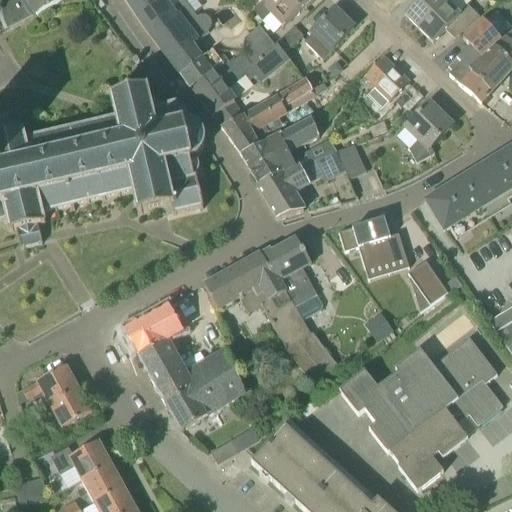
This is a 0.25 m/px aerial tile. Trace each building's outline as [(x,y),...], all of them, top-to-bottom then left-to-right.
[(3,0),(2,6),(4,19),(10,31),(12,33),(38,16),(40,19),(70,0),(3,0)] [(163,0),(123,0),(149,37),(181,76),(202,60),(193,48),(210,35),(209,33),(211,29),(212,25),(210,21),(207,18),(202,18),(198,20),(185,2),(172,11),(163,0)] [(261,0),(262,1),(252,10),(262,21),(271,14),(283,27),(305,8),(306,10),(317,0),(261,0)] [(421,0),(405,16),(420,30),(447,3),(443,0),(421,0)] [(459,15),(447,3),(420,30),(434,45),(451,28),(460,37),(481,19),(468,6),(459,15)] [(324,62),(354,30),(334,11),(312,34),(313,35),(305,44),(324,62)] [(503,42),(485,22),(464,40),(472,48),(450,69),(454,74),(451,77),(482,106),(493,95),(471,72),(502,43),(503,42)] [(276,46),(285,56),(304,38),(295,28),(276,46)] [(269,39),(261,29),(246,41),(243,55),(245,58),(250,64),(273,43),(269,39)] [(471,72),(493,95),(511,73),(511,35),(503,45),(502,43),(471,72)] [(215,121),(223,133),(246,118),(238,105),(228,92),(247,76),(251,80),(255,78),(261,86),(265,83),(277,99),(305,81),(302,77),(285,56),(276,46),(273,43),(250,64),(245,58),(227,68),(193,92),(215,121)] [(181,76),(193,92),(227,68),(214,52),(203,60),(202,60),(181,76)] [(368,83),(375,90),(395,70),(387,62),(368,83)] [(375,90),(394,107),(413,87),(395,70),(375,90)] [(315,97),(312,93),(305,81),(277,99),(246,118),(223,133),(241,159),(287,135),(278,120),(287,115),(296,109),(315,97)] [(204,211),(196,178),(199,174),(200,169),(199,164),(195,160),(201,156),(205,151),(206,144),(205,136),(201,130),(194,126),(187,124),(187,117),(184,111),(178,108),(176,108),(153,113),(148,91),(110,100),(113,111),(114,116),(115,120),(27,140),(24,131),(0,136),(0,206),(3,205),(9,234),(17,232),(21,251),(43,247),(41,237),(39,227),(46,225),(44,216),(132,196),(133,201),(135,208),(137,217),(172,209),(174,218),(204,211)] [(433,149),(453,127),(431,105),(406,130),(419,142),(410,151),(419,165),(436,154),(433,149)] [(287,135),(241,159),(250,172),(248,173),(262,194),(296,171),(310,164),(306,156),(293,164),(286,151),(288,149),(290,152),(297,148),(299,152),(319,140),(312,122),(287,135)] [(355,148),(336,155),(343,170),(351,182),(368,174),(355,148)] [(511,149),(425,203),(444,233),(449,230),(456,241),(457,241),(454,236),(511,200),(511,149)] [(324,182),(343,170),(336,155),(311,165),(310,164),(296,171),(262,194),(278,221),(303,213),(292,195),(321,177),(324,182)] [(400,237),(386,241),(381,223),(339,236),(345,255),(359,251),(365,271),(407,258),(400,237)] [(287,296),(304,324),(325,311),(303,271),(312,267),(304,251),(302,253),(296,242),(272,256),(271,252),(261,257),(275,282),(279,280),(287,296)] [(253,321),(266,314),(289,355),(288,356),(317,389),(341,371),(339,369),(339,370),(314,336),(311,338),(304,324),(287,296),(279,280),(275,282),(261,257),(205,289),(219,314),(242,302),(253,321)] [(433,312),(450,300),(428,269),(411,281),(433,312)] [(451,296),(462,288),(457,280),(445,288),(451,296)] [(165,346),(166,346),(171,344),(184,336),(169,310),(169,309),(125,333),(140,358),(165,346)] [(511,319),(507,312),(501,316),(508,327),(511,324),(511,319)] [(393,332),(380,315),(366,326),(377,343),(393,332)] [(508,327),(501,316),(495,320),(501,331),(508,327)] [(495,320),(488,324),(495,335),(501,331),(495,320)] [(511,328),(500,336),(511,353),(511,328)] [(486,387),(498,378),(470,341),(434,370),(421,353),(396,372),(399,375),(378,391),(366,374),(340,394),(359,419),(366,414),(376,427),(370,432),(389,457),(391,455),(401,468),(399,469),(418,494),(444,474),(434,460),(440,455),(441,457),(466,439),(457,427),(470,418),(478,429),(504,409),(486,387)] [(165,346),(140,358),(139,359),(152,382),(168,373),(175,386),(185,380),(183,376),(166,346),(165,346)] [(227,351),(187,373),(183,376),(185,380),(192,393),(199,406),(230,388),(238,402),(243,400),(243,401),(248,398),(229,357),(229,349),(227,351)] [(43,395),(50,408),(80,392),(67,369),(23,393),(29,402),(43,395)] [(168,373),(152,382),(167,408),(192,393),(185,380),(175,386),(168,373)] [(185,434),(208,419),(209,421),(243,401),(243,400),(238,402),(230,388),(199,406),(192,393),(167,408),(184,435),(185,434)] [(38,445),(62,432),(92,415),(80,392),(50,408),(44,411),(50,422),(31,433),(38,445)] [(390,511),(378,501),(375,505),(373,508),(285,428),(252,465),(263,475),(268,469),(275,476),(270,482),(288,497),(293,492),(301,499),(296,504),(304,511),(390,511)] [(74,471),(82,484),(112,467),(100,444),(56,467),(62,478),(74,471)] [(212,456),(220,468),(241,456),(234,444),(212,456)] [(124,489),(112,467),(82,484),(94,506),(124,489)] [(30,484),(35,506),(49,502),(43,481),(30,484)] [(30,484),(17,488),(16,488),(22,509),(35,506),(30,484)] [(136,511),(124,489),(94,506),(97,511),(136,511)] [(60,511),(80,511),(76,503),(61,511),(60,511)]
